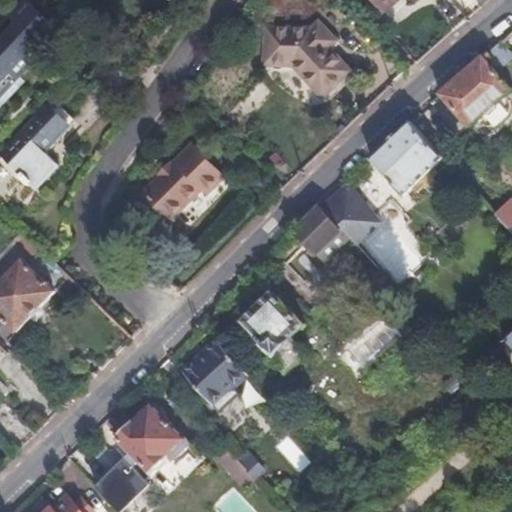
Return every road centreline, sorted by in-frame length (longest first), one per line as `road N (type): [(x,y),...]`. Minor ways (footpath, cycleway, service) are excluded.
road 1 (residential): [(189,325),(511,22)]
road 2 (residential): [(189,325),(103,292),(82,219),(108,154),(220,0)]
road 3 (residential): [(0,498),(189,325)]
